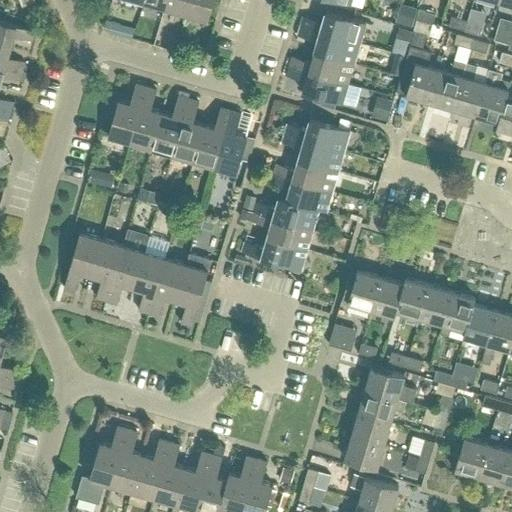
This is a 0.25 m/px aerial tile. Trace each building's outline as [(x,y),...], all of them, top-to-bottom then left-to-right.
[(166,0),(165,6),(186,12),(189,0),(166,0)] [(189,0),(186,12),(207,18),(212,0),(189,0)] [(404,2),(400,1),(395,20),(412,25),(418,7),(404,2)] [(434,13),(419,8),(416,18),(432,23),(434,13)] [(303,14),(300,24),(360,41),(365,21),(326,9),(323,20),(303,14)] [(448,24),(464,29),(467,19),(451,14),(448,24)] [(0,18),(0,41),(7,43),(10,33),(29,38),(32,28),(0,18)] [(416,18),(415,18),(413,27),(429,32),(432,23),(416,18)] [(482,23),(467,19),(464,29),(479,33),(482,23)] [(317,39),(314,48),(354,60),(360,41),(300,24),(298,34),(317,39)] [(511,32),(497,28),(494,37),(510,42),(511,38),(511,37),(511,33),(511,32)] [(454,41),(469,46),(471,37),(457,32),(454,41)] [(488,42),(471,37),(469,46),(485,51),(488,42)] [(0,41),(0,62),(21,69),(24,59),(4,53),(7,43),(0,41)] [(396,89),(406,92),(429,99),(438,67),(427,64),(431,50),(409,44),(396,89)] [(291,54),(289,63),(348,81),(354,60),(314,48),(311,60),(291,54)] [(499,60),(511,63),(511,53),(501,50),(499,60)] [(395,51),(390,70),(399,73),(405,54),(395,51)] [(450,70),(438,67),(429,99),(452,106),(464,62),(454,59),(450,70)] [(0,62),(0,73),(18,79),(21,69),(0,62)] [(464,62),(452,106),(475,113),(485,81),(461,74),(464,62)] [(289,63),(286,73),(305,79),(302,90),(342,102),(348,81),(289,63)] [(499,77),(497,84),(485,81),(475,113),(497,119),(498,119),(506,93),(507,93),(508,88),(510,80),(499,77)] [(109,134),(131,140),(147,84),(136,80),(130,100),(119,97),(109,134)] [(131,140),(152,146),(162,109),(151,106),(157,87),(147,84),(131,140)] [(152,146),(173,152),(189,96),(179,93),(173,112),(162,109),(152,146)] [(371,115),(387,119),(393,97),(377,93),(371,115)] [(495,125),(511,129),(511,94),(507,93),(506,93),(498,119),(497,119),(495,125)] [(0,106),(9,109),(12,99),(0,95),(0,106)] [(173,152),(193,158),(204,122),(194,119),(199,99),(189,96),(173,152)] [(193,158),(214,164),(231,108),(221,105),(215,125),(204,122),(193,158)] [(0,106),(0,116),(6,118),(9,109),(0,106)] [(236,171),(240,157),(248,159),(255,137),(236,131),(242,111),(231,108),(214,164),(236,171)] [(287,121),(284,131),(343,149),(349,128),(310,117),(307,127),(287,121)] [(301,147),(298,156),(338,169),(343,149),(284,131),(281,141),(301,147)] [(273,171),(273,172),(332,189),(338,169),(298,156),(295,168),(275,162),(267,160),(264,168),(273,171)] [(92,168),(89,178),(98,181),(101,170),(92,168)] [(289,186),(286,196),(286,197),(318,206),(318,207),(326,209),(332,189),(273,172),(270,180),(289,186)] [(136,196),(157,202),(160,191),(140,185),(136,196)] [(256,199),(253,209),(313,226),(318,207),(318,206),(286,197),(286,196),(279,194),(276,205),(256,199)] [(270,224),(267,233),(307,246),(313,226),(253,209),(251,218),(270,224)] [(82,269),(91,272),(102,235),(81,229),(64,284),(76,288),(82,269)] [(301,267),(307,246),(267,233),(264,245),(245,239),(242,250),(301,267)] [(97,294),(107,297),(124,242),(102,235),(91,272),(102,275),(97,294)] [(123,281),(134,284),(145,248),(124,242),(107,297),(117,301),(123,281)] [(138,307),(149,310),(165,254),(145,248),(134,284),(144,288),(138,307)] [(189,251),(187,261),(176,297),(186,300),(180,319),(192,323),(193,319),(199,321),(211,281),(205,279),(211,258),(189,251)] [(165,294),(176,297),(187,261),(165,254),(149,310),(159,313),(165,294)] [(354,278),(348,276),(342,297),(371,306),(381,274),(357,267),(354,278)] [(394,313),(396,308),(395,308),(403,281),(403,280),(381,274),(371,306),(394,313)] [(395,308),(396,308),(419,314),(428,281),(405,274),(403,280),(403,281),(395,308)] [(419,314),(441,321),(451,288),(428,281),(419,314)] [(441,321),(442,322),(440,331),(449,334),(451,324),(464,328),(473,300),(473,301),(475,295),(451,288),(441,321)] [(462,333),(486,340),(495,307),(473,301),(473,300),(464,328),(462,333)] [(10,308),(0,305),(0,320),(6,322),(10,308)] [(486,340),(487,340),(482,360),(490,362),(495,342),(509,347),(511,337),(511,312),(495,307),(486,340)] [(0,329),(0,349),(2,342),(21,347),(24,337),(0,329)] [(353,339),(338,334),(335,344),(350,349),(353,339)] [(361,341),(358,350),(374,355),(376,346),(361,341)] [(388,360),(404,365),(407,355),(391,350),(388,360)] [(422,360),(407,355),(404,365),(420,369),(422,360)] [(0,373),(13,377),(15,367),(0,362),(0,373)] [(366,376),(363,386),(397,396),(401,397),(413,400),(413,399),(416,387),(404,383),(401,382),(404,372),(401,371),(370,362),(370,364),(366,376)] [(433,377),(449,382),(451,373),(436,368),(433,377)] [(0,373),(0,384),(10,387),(13,377),(0,373)] [(467,378),(451,373),(449,382),(464,386),(467,378)] [(483,378),(480,387),(496,392),(498,382),(483,378)] [(405,400),(397,397),(397,396),(363,386),(357,409),(391,418),(394,408),(402,410),(405,400)] [(442,393),(438,408),(448,411),(452,396),(442,393)] [(481,403),(496,408),(499,398),(484,393),(481,403)] [(511,401),(499,398),(496,408),(511,412),(511,401)] [(433,425),(443,427),(448,411),(438,408),(433,425)] [(357,409),(350,432),(384,442),(391,418),(357,409)] [(99,501),(105,480),(111,482),(128,426),(117,423),(112,442),(100,439),(90,474),(83,472),(76,494),(99,501)] [(111,482),(133,488),(143,451),(133,448),(139,429),(128,426),(111,482)] [(377,465),(384,442),(350,432),(344,455),(377,465)] [(454,467),(478,474),(487,440),(463,433),(454,467)] [(488,441),(487,440),(478,474),(501,480),(510,447),(496,443),(498,434),(491,433),(488,441)] [(133,488),(154,494),(170,438),(159,435),(154,454),(143,451),(133,488)] [(154,494),(175,500),(186,463),(175,460),(180,441),(170,438),(154,494)] [(424,438),(420,452),(429,455),(433,440),(424,438)] [(16,458),(21,443),(8,439),(2,454),(16,458)] [(175,500),(196,506),(212,450),(202,447),(196,466),(186,463),(175,500)] [(501,480),(511,483),(511,447),(510,447),(501,480)] [(222,453),(212,450),(196,506),(214,511),(217,511),(220,505),(219,505),(228,476),(227,476),(217,473),(222,453)] [(229,468),(227,476),(228,476),(219,505),(220,505),(241,511),(257,456),(246,452),(240,471),(229,468)] [(424,472),(429,455),(420,452),(415,469),(424,472)] [(241,511),(243,511),(263,511),(273,481),(262,478),(268,459),(257,456),(241,511)] [(308,467),(304,481),(313,484),(317,469),(308,467)] [(350,484),(361,487),(358,497),(392,507),(399,484),(365,474),(365,475),(353,471),(350,484)] [(304,481),(299,498),(308,500),(313,484),(304,481)] [(350,511),(346,511),(345,511),(390,511),(392,507),(358,497),(354,511),(350,511)]
